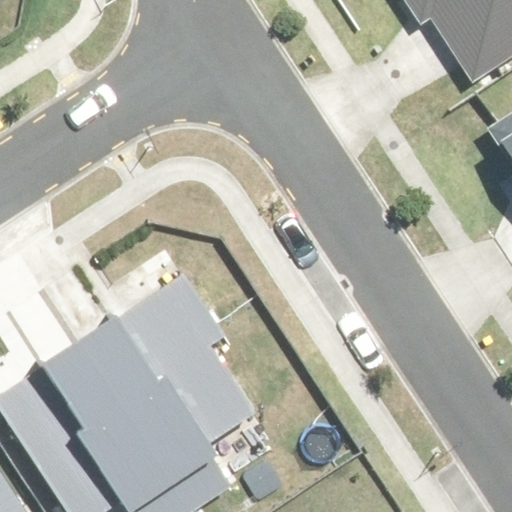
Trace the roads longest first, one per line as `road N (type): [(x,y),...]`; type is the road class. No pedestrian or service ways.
road 1 (residential): [(511,463),(226,42)]
road 2 (residential): [(226,42),(0,189)]
